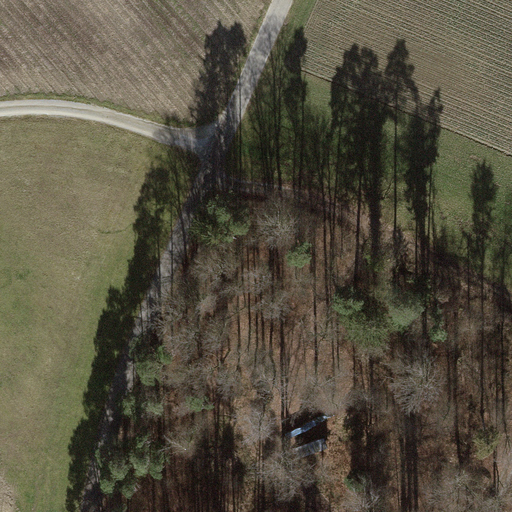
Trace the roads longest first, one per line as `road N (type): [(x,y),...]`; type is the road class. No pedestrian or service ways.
road 1 (track): [(95,511),(150,315),(288,0)]
road 2 (track): [(511,300),(337,208),(210,178)]
road 3 (track): [(0,113),(99,117),(219,157)]
